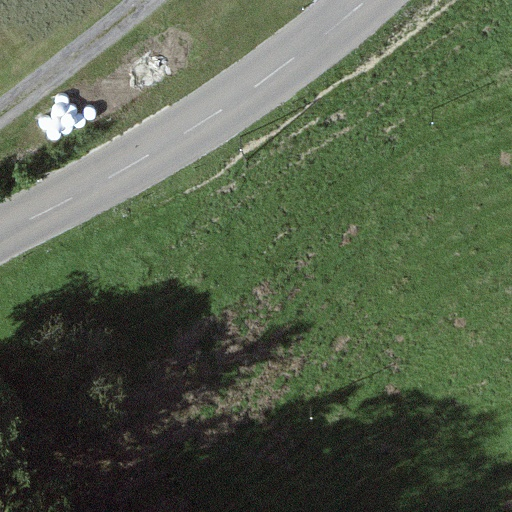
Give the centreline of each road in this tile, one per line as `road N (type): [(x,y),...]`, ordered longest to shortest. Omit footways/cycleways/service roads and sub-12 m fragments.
road 1 (tertiary): [(0,233),(172,137),(375,0)]
road 2 (track): [(129,0),(0,107)]
